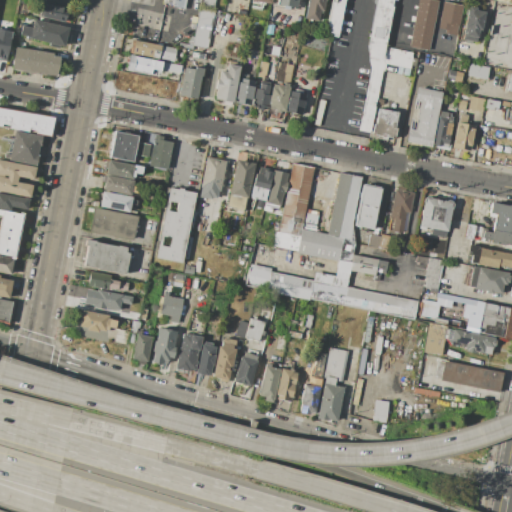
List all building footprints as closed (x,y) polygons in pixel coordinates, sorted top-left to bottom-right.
[(184,0),(183,8),(171,6),(172,3),(161,1),(161,0),(184,0)] [(199,8),(201,8),(202,0),(214,0),(213,11),(215,11),(207,49),(191,46),(199,8)] [(297,0),(296,8),(280,5),(280,0),(297,0)] [(306,0),(324,0),(322,11),(320,11),(318,21),(303,18),(306,0)] [(330,0),(343,0),(336,36),(324,33),(330,0)] [(396,0),(396,1),(394,1),(385,47),(412,52),(409,69),(384,64),(369,132),(358,130),(370,69),(366,47),(374,0),(396,0)] [(418,0),(434,0),(439,1),(429,50),(409,46),(418,0)] [(443,1),(464,5),(458,37),(446,34),(447,30),(437,28),(443,1)] [(511,4),(497,1),(484,62),(511,67),(511,4)] [(43,4),(62,8),(62,10),(66,11),(64,22),(40,17),(43,4)] [(468,6),(485,10),(481,31),(478,31),(475,43),(462,40),(468,6)] [(33,19),(67,25),(64,46),(59,45),(59,48),(48,46),(49,43),(29,40),(29,37),(19,35),(21,25),(31,27),(33,19)] [(254,21),(264,23),(263,29),(253,27),(254,21)] [(267,23),(274,25),(272,36),(264,34),(267,23)] [(0,29),(11,31),(7,53),(0,51),(0,29)] [(318,38),(324,39),(322,48),(316,47),(318,38)] [(132,40),(177,49),(174,63),(130,54),(132,40)] [(272,44),(281,46),(279,56),(270,54),(272,44)] [(15,47),(60,55),(55,77),(11,68),(15,47)] [(186,50),(203,54),(202,60),(185,57),(186,50)] [(130,56),(161,62),(160,71),(151,69),(150,75),(127,70),(130,56)] [(219,70),(225,72),(227,61),(240,64),(233,103),(213,99),(219,70)] [(163,62),(182,66),(181,73),(162,69),(163,62)] [(260,62),(269,63),(265,79),(256,77),(260,62)] [(277,62),(293,65),(289,84),(274,81),(277,62)] [(466,75),(485,79),(487,67),(468,63),(466,75)] [(184,67),(194,69),(195,66),(204,67),(202,77),(200,77),(196,99),(178,95),(184,67)] [(448,69),(463,72),(462,81),(446,78),(448,69)] [(240,74),(248,75),(247,80),(255,82),(250,106),(234,103),(240,74)] [(256,88),(258,88),(260,82),(270,84),(268,90),(270,91),(266,109),(252,106),(256,88)] [(477,83),(493,86),(490,98),(475,95),(477,83)] [(272,87),(275,87),(276,84),(289,87),(284,111),(281,110),(280,113),(275,112),(275,109),(268,107),(272,87)] [(416,87),(441,92),(431,146),(406,141),(408,129),(413,130),(419,101),(414,100),(416,87)] [(290,91),(306,94),(302,114),(286,111),(290,91)] [(470,96),(484,99),(482,112),(467,109),(470,96)] [(378,98),(385,99),(383,106),(377,105),(378,98)] [(319,99),(326,100),(321,126),(314,125),(319,99)] [(458,99),(467,101),(465,111),(456,109),(458,99)] [(0,107),(52,117),(49,135),(34,133),(34,130),(27,129),(26,131),(7,128),(8,125),(0,123),(0,107)] [(377,108),(399,113),(393,139),(387,138),(386,140),(377,138),(377,136),(370,134),(373,124),(374,124),(377,108)] [(440,112),(454,114),(448,143),(450,143),(449,150),(433,147),(440,112)] [(458,114),(468,116),(466,124),(475,126),(469,151),(451,148),(458,114)] [(13,130),(40,136),(34,165),(7,159),(13,130)] [(114,131),(137,136),(132,162),(109,157),(114,131)] [(154,135),(163,137),(163,139),(173,141),(167,170),(148,166),(154,135)] [(139,142),(150,144),(147,158),(136,156),(139,142)] [(206,157),(226,161),(219,192),(217,191),(215,198),(211,197),(210,200),(198,197),(200,188),(199,187),(206,157)] [(0,160),(34,168),(32,179),(17,176),(16,182),(31,185),(28,198),(0,191),(0,160)] [(108,160),(143,167),(141,175),(135,173),(133,179),(105,174),(108,160)] [(235,160),(254,163),(247,198),(240,196),(238,205),(227,203),(235,160)] [(292,163),(313,167),(299,237),(278,233),(292,163)] [(259,166),(272,170),(264,201),(249,197),(255,174),(256,174),(259,166)] [(273,170),(288,174),(285,183),(287,183),(285,193),(283,193),(280,206),(278,206),(277,209),(272,208),(270,213),(263,211),(273,170)] [(338,172),(361,177),(349,238),(327,234),(338,172)] [(105,175),(133,181),(130,195),(102,189),(105,175)] [(362,185),(380,188),(372,229),(354,226),(362,185)] [(168,188),(196,193),(182,263),(154,258),(168,188)] [(395,189),(414,193),(409,221),(404,220),(401,232),(392,231),(394,218),(390,217),(395,189)] [(101,192),(131,198),(128,212),(98,206),(101,192)] [(0,194),(28,200),(26,210),(10,206),(9,209),(4,208),(4,210),(0,209),(0,194)] [(89,197),(98,199),(97,206),(88,204),(89,197)] [(424,197),(453,202),(447,232),(418,226),(424,197)] [(491,202),(511,206),(511,249),(511,247),(489,243),(490,240),(480,238),(482,231),(491,232),(494,218),(488,217),(491,202)] [(92,207),(137,216),(132,240),(88,231),(92,207)] [(306,209),(319,212),(316,229),(303,226),(306,209)] [(0,210),(23,215),(14,258),(0,254),(0,221),(1,216),(0,215),(0,210)] [(466,223),(475,225),(472,240),(463,238),(466,223)] [(301,229),(342,238),(338,260),(297,252),(301,229)] [(392,233),(405,236),(402,252),(389,249),(392,233)] [(381,234),(389,236),(386,249),(378,247),(381,234)] [(369,235),(379,236),(377,247),(367,246),(369,235)] [(86,240),(126,248),(125,252),(128,253),(124,274),(81,265),(86,240)] [(469,244),(479,246),(478,248),(511,254),(510,268),(497,265),(497,268),(469,263),(470,255),(467,254),(469,244)] [(352,255),(386,261),(384,274),(375,272),(375,275),(349,270),(350,262),(352,255)] [(0,256),(13,259),(10,275),(0,273),(0,256)] [(428,257),(443,260),(437,292),(424,289),(426,276),(424,275),(428,257)] [(315,272),(334,276),(338,260),(350,262),(349,270),(346,288),(417,302),(413,321),(309,299),(315,272)] [(184,264),(194,266),(192,275),(182,273),(184,264)] [(254,265),(269,268),(266,284),(250,281),(254,265)] [(471,266),(508,274),(506,285),(502,284),(500,293),(467,287),(471,266)] [(90,271),(110,275),(110,279),(128,282),(126,291),(108,287),(107,290),(87,286),(90,271)] [(270,272),(312,281),(308,300),(266,291),(270,272)] [(0,277),(12,280),(8,298),(0,296),(0,277)] [(86,289),(97,291),(97,289),(133,296),(131,305),(120,303),(119,311),(83,303),(86,289)] [(162,296),(181,300),(178,318),(158,314),(162,296)] [(0,299),(11,302),(7,324),(0,321),(0,299)] [(438,302),(421,300),(419,316),(435,318),(438,302)] [(449,300),(461,302),(460,308),(447,305),(449,300)] [(511,339),(456,329),(459,315),(479,319),(482,302),(511,307),(511,339)] [(141,308),(147,310),(145,320),(139,319),(141,308)] [(80,310),(108,316),(107,319),(116,320),(114,329),(108,327),(108,330),(105,330),(104,333),(77,328),(80,310)] [(442,312),(448,313),(445,325),(440,324),(442,312)] [(453,313),(459,314),(456,327),(451,325),(453,313)] [(249,318),(263,321),(259,342),(245,339),(249,318)] [(132,321),(140,322),(139,328),(137,328),(136,332),(130,331),(132,321)] [(428,323),(447,327),(441,355),(423,351),(428,323)] [(158,327),(176,331),(171,358),(168,357),(166,366),(150,362),(158,327)] [(448,329),(494,338),(494,340),(497,340),(495,346),(493,346),(491,355),(475,352),(475,353),(466,351),(466,350),(464,350),(465,345),(450,342),(451,340),(446,339),(448,329)] [(137,331),(152,334),(146,362),(131,359),(137,331)] [(289,331),(301,333),(300,339),(287,336),(289,331)] [(183,333),(201,337),(195,370),(189,368),(188,371),(176,369),(183,333)] [(278,336),(286,338),(283,351),(275,350),(278,336)] [(218,346),(220,346),(222,338),(235,341),(227,380),(211,377),(218,346)] [(202,341),(211,343),(211,347),(214,347),(213,355),(214,356),(212,365),(211,364),(209,376),(195,373),(202,341)] [(329,348),(347,351),(341,381),(323,377),(329,348)] [(240,356),(243,357),(244,352),(256,355),(250,386),(234,383),(240,356)] [(318,352),(326,354),(321,380),(313,378),(318,352)] [(282,356),(291,358),(289,366),(281,364),(282,356)] [(360,361),(366,362),(363,374),(358,373),(360,361)] [(444,361),(502,373),(498,392),(440,380),(440,379),(433,377),(436,362),(443,363),(444,361)] [(265,364),(270,365),(270,367),(279,369),(272,403),(263,401),(264,397),(259,396),(265,364)] [(281,368),(296,371),(291,398),(288,398),(288,401),(276,399),(277,395),(275,395),(281,368)] [(324,378),(335,380),(333,385),(343,387),(336,422),(316,418),(324,378)] [(356,379),(363,380),(358,405),(351,403),(356,379)] [(304,384),(310,385),(311,380),(321,382),(315,413),(308,412),(307,414),(298,412),(304,384)] [(371,420),(384,422),(387,401),(373,399),(371,420)]
